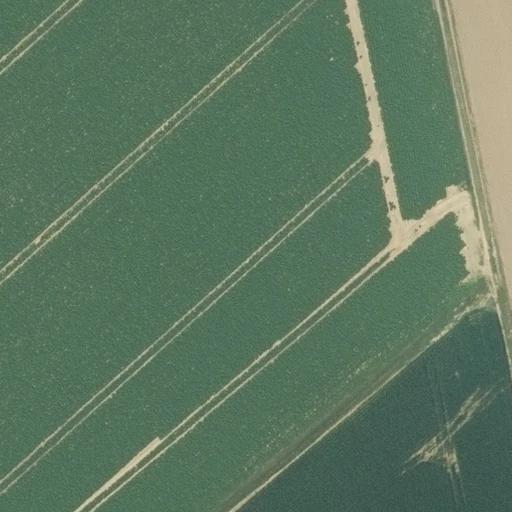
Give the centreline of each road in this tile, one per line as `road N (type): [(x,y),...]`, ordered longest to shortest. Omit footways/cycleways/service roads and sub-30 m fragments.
road 1 (track): [(497,276),(218,511)]
road 2 (track): [(511,345),(441,0)]
